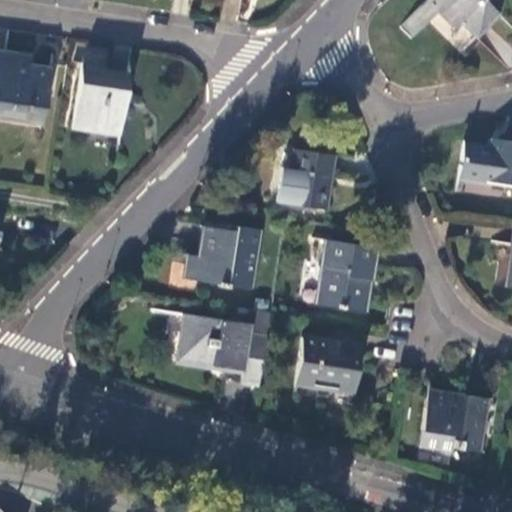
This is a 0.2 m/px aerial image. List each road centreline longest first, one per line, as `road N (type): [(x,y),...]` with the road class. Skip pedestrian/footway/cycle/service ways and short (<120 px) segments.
road 1 (residential): [(0,378),(457,511)]
road 2 (residential): [(0,374),(290,61)]
road 3 (residential): [(0,12),(290,61)]
road 4 (residential): [(377,118),(438,279),(475,328),(511,347)]
road 5 (residential): [(377,118),(511,98)]
